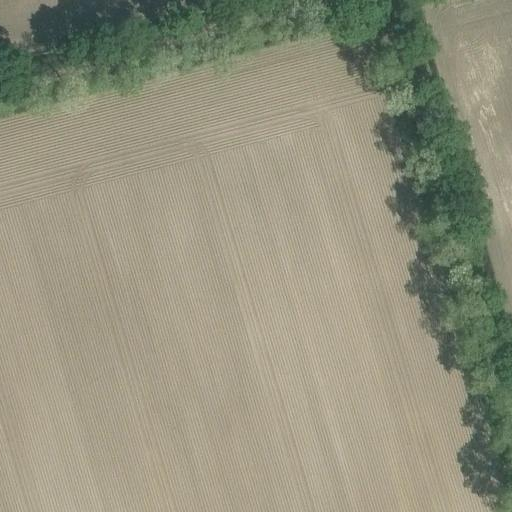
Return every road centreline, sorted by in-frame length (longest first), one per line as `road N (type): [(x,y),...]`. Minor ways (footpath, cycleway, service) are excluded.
road 1 (track): [(511,426),(385,0)]
road 2 (track): [(0,90),(335,0)]
